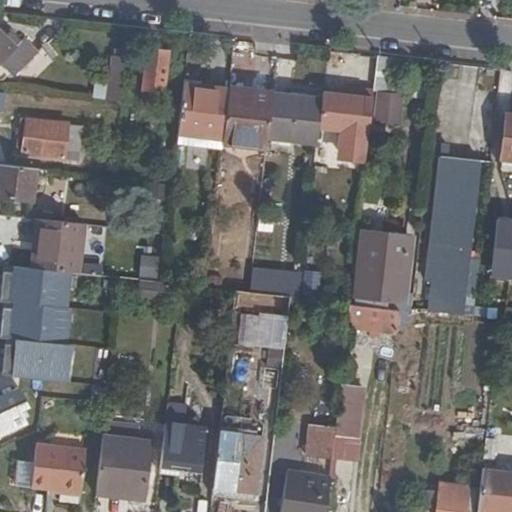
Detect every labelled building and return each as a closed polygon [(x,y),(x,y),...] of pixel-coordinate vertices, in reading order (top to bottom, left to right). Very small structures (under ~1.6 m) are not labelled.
[(37,54),(24,38),(14,45),(0,30),(0,61),(13,76),(37,54)] [(124,79),(127,51),(115,50),(112,78),(124,79)] [(163,91),(167,52),(146,51),(143,89),(163,91)] [(110,102),(122,103),(124,79),(112,78),(111,78),(110,102)] [(223,137),(228,89),(183,84),(177,143),(221,149),(223,137)] [(345,95),(357,97),(358,89),(346,87),(345,95)] [(267,137),(271,94),(228,89),(223,137),(266,142),(267,137)] [(345,95),(323,92),(322,100),(319,128),(369,134),(374,91),(358,89),(357,97),(345,95)] [(290,139),(317,142),(319,128),(322,100),(271,94),(267,137),(273,137),(290,139)] [(480,163),(492,164),(500,105),(478,102),(471,162),(480,163)] [(83,150),(86,123),(29,116),(24,153),(67,158),(68,148),(83,150)] [(511,118),(508,118),(502,160),(511,160),(511,118)] [(424,311),(463,315),(480,163),(471,162),(441,158),(424,311)] [(511,160),(502,160),(502,169),(511,169),(511,160)] [(36,171),(0,166),(0,199),(32,203),(36,171)] [(511,215),(496,214),(489,272),(511,274),(511,215)] [(35,252),(33,267),(71,271),(82,273),(87,227),(43,222),(39,252),(35,252)] [(402,300),(410,235),(365,230),(357,300),(363,301),(364,296),(402,300)] [(144,256),(142,274),(157,276),(159,258),(144,256)] [(33,267),(6,265),(2,301),(5,301),(67,308),(71,271),(33,267)] [(179,284),(140,280),(138,297),(177,301),(179,284)] [(273,325),(290,327),(292,305),(292,296),(259,293),(257,311),(275,312),(273,325)] [(67,308),(5,301),(1,337),(6,338),(67,344),(71,308),(67,308)] [(348,329),(397,334),(400,309),(351,303),(348,329)] [(67,344),(6,338),(2,373),(69,380),(73,345),(67,344)] [(20,390),(0,399),(0,437),(27,425),(21,412),(28,408),(20,390)] [(222,431),(215,496),(241,498),(241,493),(257,495),(264,436),(254,434),(255,422),(242,420),(241,434),(222,431)] [(331,457),(335,425),(308,422),(304,454),(331,457)] [(168,424),(163,472),(180,473),(181,467),(203,468),(208,428),(168,424)] [(155,439),(106,434),(100,491),(149,496),(155,439)] [(36,462),(33,487),(80,493),(86,451),(38,445),(36,462)] [(481,473),(483,458),(468,457),(466,471),(481,473)] [(18,485),(33,487),(36,462),(21,461),(18,485)] [(325,511),(329,477),(284,471),(278,511),(325,511)] [(511,511),(511,474),(483,472),(478,511),(511,511)] [(470,495),(470,484),(441,481),(438,511),(467,511),(469,502),(475,502),(475,496),(470,495)]
